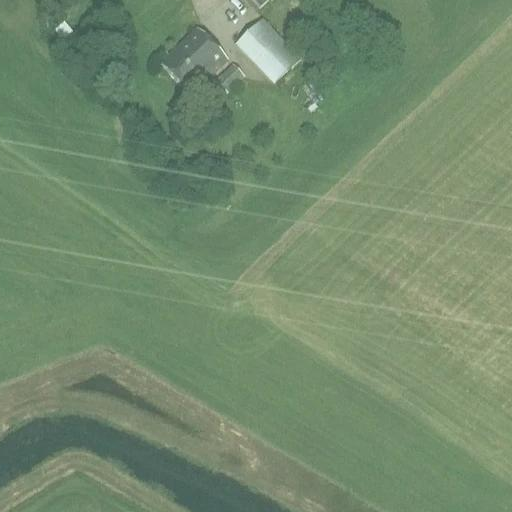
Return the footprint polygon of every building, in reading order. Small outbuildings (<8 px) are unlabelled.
[(241,0),(255,14),(268,1),(267,0),(241,0)] [(300,61),(261,24),(239,46),(276,84),(300,61)] [(74,37),(63,25),(54,33),(64,45),(74,37)] [(191,98),(228,62),(197,30),(160,67),(191,98)] [(230,95),(245,79),(232,67),(216,82),(230,95)]
